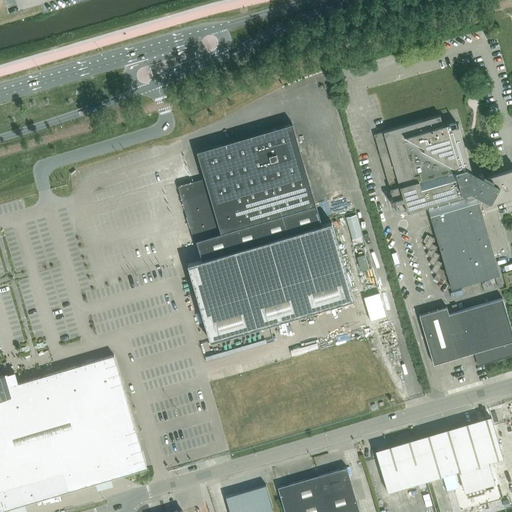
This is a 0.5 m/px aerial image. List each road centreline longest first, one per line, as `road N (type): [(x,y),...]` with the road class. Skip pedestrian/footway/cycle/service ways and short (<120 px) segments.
road 1 (unknown): [(511,132),(485,59),(473,50),(356,83),(353,108),(409,298)]
road 2 (unclassified): [(117,508),(115,501),(511,384)]
road 3 (secondary): [(164,45),(0,93)]
road 4 (secondary): [(197,67),(348,0)]
road 5 (secondary): [(0,138),(144,88)]
